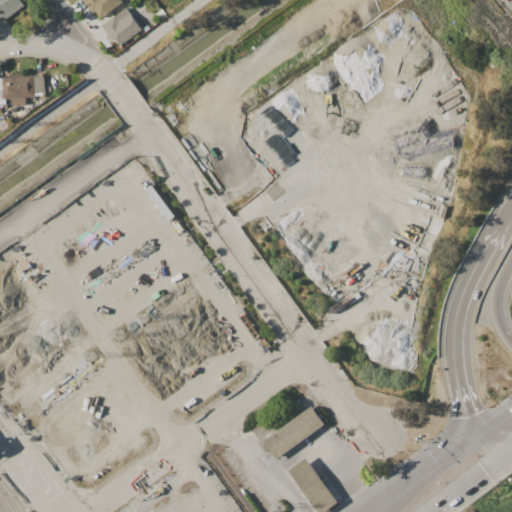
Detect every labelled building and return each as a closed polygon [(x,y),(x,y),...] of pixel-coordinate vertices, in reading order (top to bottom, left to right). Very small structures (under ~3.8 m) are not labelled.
[(0,0),(20,0),(24,5),(0,23),(0,0)] [(83,0),(120,0),(122,2),(96,19),(83,0)] [(101,25),(125,8),(140,29),(117,47),(101,25)] [(2,78),(33,76),(35,100),(4,102),(2,78)] [(30,413),(45,402),(47,404),(59,396),(63,401),(68,397),(151,511),(103,511),(90,493),(87,495),(47,439),(48,438),(30,413)] [(275,459),(263,441),(311,407),(323,424),(275,459)] [(320,486),(306,496),(290,473),(303,463),(323,449),(335,440),(350,463),(339,471),(326,481),(320,486)] [(0,511),(25,511),(0,476),(0,511)]
